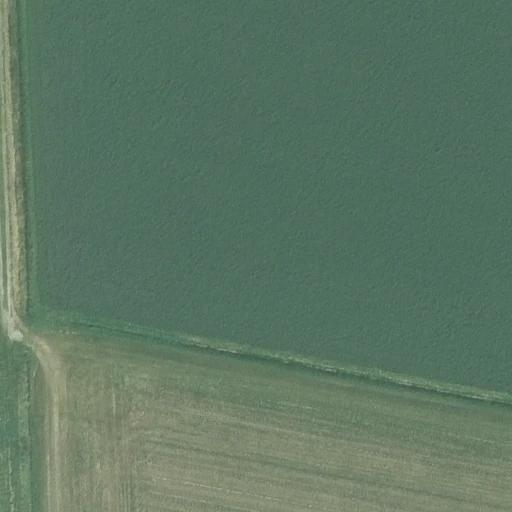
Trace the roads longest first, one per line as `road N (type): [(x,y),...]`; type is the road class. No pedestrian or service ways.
road 1 (track): [(31,343),(7,327),(0,117)]
road 2 (track): [(7,327),(11,511)]
